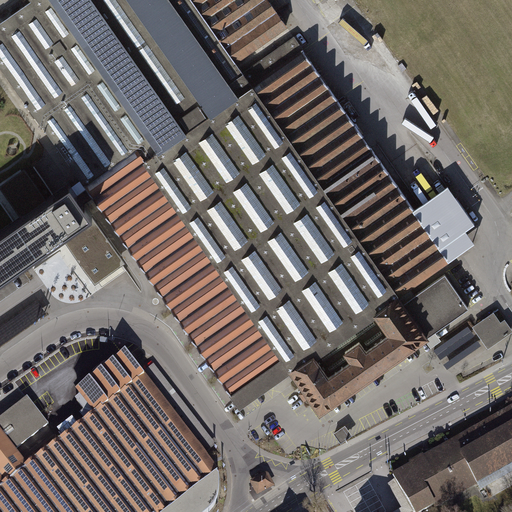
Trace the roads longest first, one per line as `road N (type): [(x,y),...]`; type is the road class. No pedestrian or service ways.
road 1 (unclassified): [(287,0),(359,101),(421,119),(501,224),(510,254),(497,271),(511,311)]
road 2 (tertiary): [(311,480),(511,376)]
road 3 (residential): [(0,377),(67,323),(99,317),(160,340)]
road 4 (unclassified): [(160,340),(241,457)]
